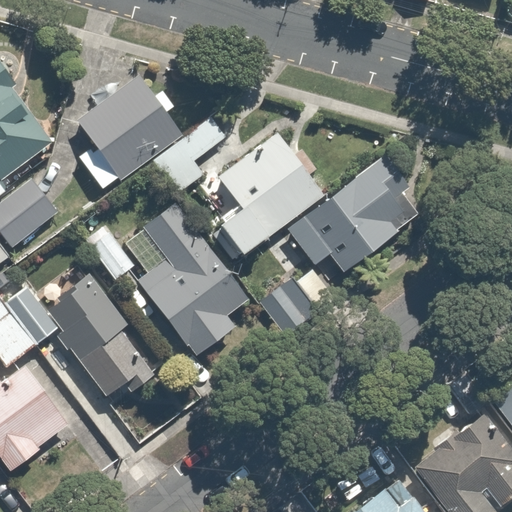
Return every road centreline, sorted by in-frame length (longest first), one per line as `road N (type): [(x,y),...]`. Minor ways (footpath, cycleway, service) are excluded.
road 1 (residential): [(158,511),(511,244)]
road 2 (residential): [(511,89),(185,0)]
